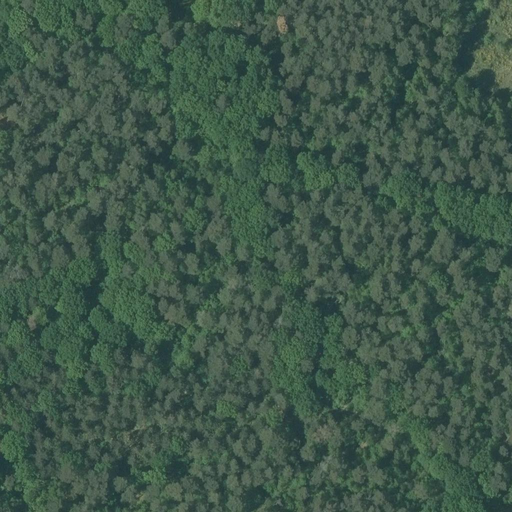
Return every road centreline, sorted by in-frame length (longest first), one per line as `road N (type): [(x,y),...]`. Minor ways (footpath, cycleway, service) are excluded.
road 1 (track): [(511,223),(263,164)]
road 2 (track): [(488,511),(388,379)]
